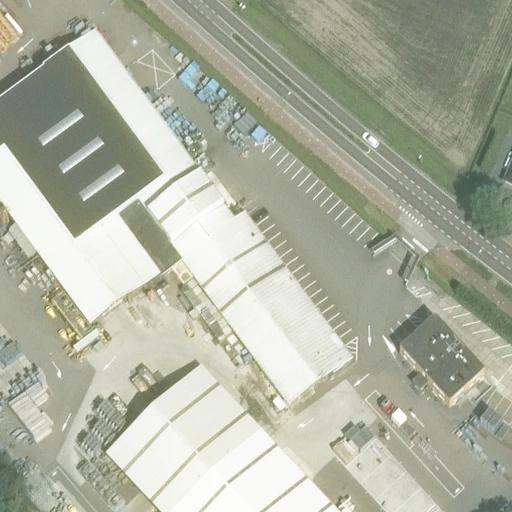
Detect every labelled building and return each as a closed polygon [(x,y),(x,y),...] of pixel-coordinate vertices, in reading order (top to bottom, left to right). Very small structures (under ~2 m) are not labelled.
[(47,119),(0,153),(0,204),(90,326),(161,274),(163,277),(182,262),(237,337),(288,406),(350,361),(332,337),(244,217),(234,224),(95,36),(43,74),(55,90),(66,105),(47,119)] [(234,93),(216,102),(222,116),(241,107),(234,93)] [(0,320),(0,356),(0,357),(18,343),(0,320)] [(434,323),(419,337),(400,354),(449,409),(484,377),(434,323)] [(323,511),(196,376),(111,455),(164,511),(323,511)] [(487,434),(495,443),(508,431),(501,422),(487,434)] [(478,453),(489,470),(503,461),(492,444),(478,453)]
